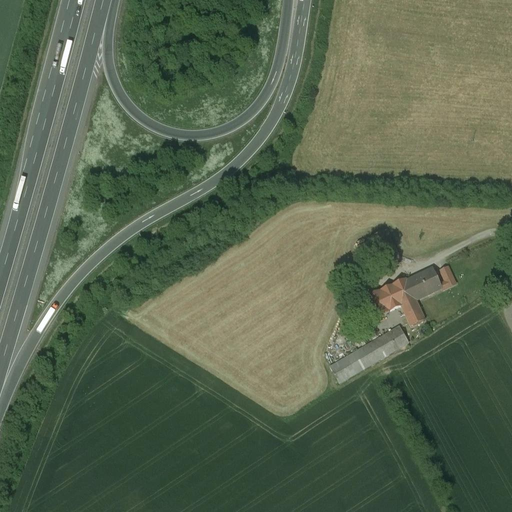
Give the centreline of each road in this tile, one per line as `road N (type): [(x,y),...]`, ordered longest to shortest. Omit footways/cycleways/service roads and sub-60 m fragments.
road 1 (motorway): [(0,424),(20,365),(72,283),(127,234),(224,176),(270,126),(289,81),(304,0)]
road 2 (motorway): [(0,368),(105,0)]
road 3 (motorway): [(289,0),(276,74),(259,105),(233,126),(198,134),(161,128),(120,93),(108,52),(118,0)]
road 4 (motorway): [(77,0),(0,288)]
